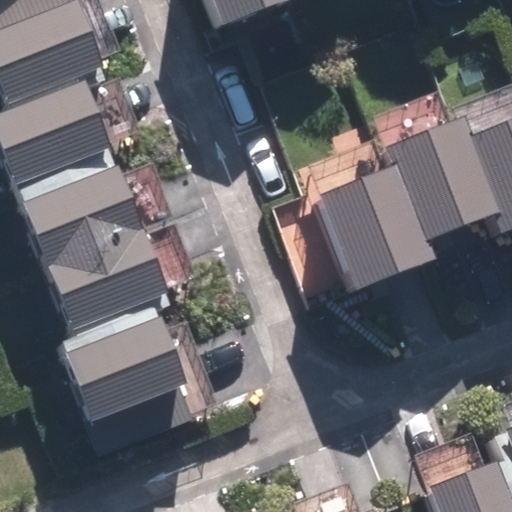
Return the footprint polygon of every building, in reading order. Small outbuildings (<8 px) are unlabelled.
[(0,0),(0,42),(23,97),(114,59),(88,0),(0,0)] [(224,0),(232,17),(276,0),(224,0)] [(97,74),(2,112),(29,178),(123,140),(97,74)] [(470,111),(397,139),(405,160),(431,231),(505,203),(478,130),(470,111)] [(511,117),(478,130),(505,203),(511,220),(511,117)] [(129,159),(33,193),(57,260),(153,225),(129,159)] [(405,160),(330,189),(365,281),(440,253),(431,231),(405,160)] [(176,288),(153,225),(57,260),(80,322),(176,288)] [(171,309),(77,345),(103,411),(197,375),(171,309)] [(511,511),(511,451),(439,482),(451,511),(511,511)]
